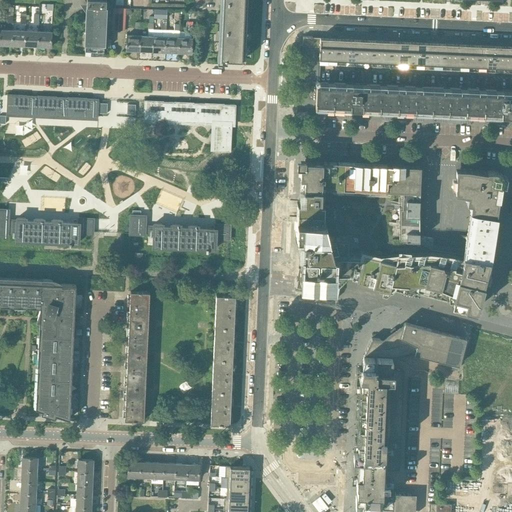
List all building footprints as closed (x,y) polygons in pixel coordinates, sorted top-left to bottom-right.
[(104,51),(105,0),(86,0),(85,50),(104,51)] [(220,0),(219,31),(218,62),(217,62),(227,63),(227,58),(244,59),(247,0),(220,0)] [(124,29),(125,9),(125,8),(113,8),(112,29),(124,29)] [(140,36),(139,51),(152,51),(153,36),(154,16),(149,16),(149,23),(148,23),(147,36),(140,36)] [(13,30),(0,29),(0,44),(12,45),(13,30)] [(26,31),(13,30),(12,45),(25,46),(26,31)] [(39,31),(26,31),(25,46),(38,46),(39,31)] [(38,46),(51,47),(52,32),(39,31),(38,46)] [(139,51),(140,36),(127,35),(126,50),(139,51)] [(152,51),(165,52),(166,37),(153,36),(152,51)] [(303,36),(302,46),(320,46),(319,58),(328,58),(329,37),(320,37),(320,40),(312,40),(312,37),(303,36)] [(179,37),(166,37),(165,52),(178,52),(179,37)] [(192,53),(192,38),(179,37),(178,52),(192,53)] [(328,58),(337,59),(338,38),(329,37),(328,58)] [(337,59),(346,59),(347,38),(338,38),(337,59)] [(346,59),(355,59),(356,39),(347,38),(346,59)] [(355,59),(363,60),(364,39),(356,39),(355,59)] [(363,60),(372,60),(373,39),(364,39),(363,60)] [(372,60),(381,61),(382,40),(373,39),(372,60)] [(381,61),(390,61),(391,40),(382,40),(381,61)] [(390,61),(399,61),(399,41),(391,40),(390,61)] [(399,61),(407,62),(408,41),(399,41),(399,61)] [(407,62),(416,62),(417,41),(408,41),(407,62)] [(416,62),(425,63),(426,42),(417,41),(416,62)] [(425,63),(434,63),(435,42),(426,42),(425,63)] [(434,63),(442,63),(443,43),(435,42),(434,63)] [(442,63),(451,64),(452,43),(443,43),(442,63)] [(451,64),(460,64),(461,43),(452,43),(451,64)] [(460,64),(469,65),(470,44),(461,43),(460,64)] [(469,65),(478,65),(479,44),(470,44),(469,65)] [(478,65),(486,65),(487,45),(479,44),(478,65)] [(486,65),(495,66),(496,45),(487,45),(486,65)] [(495,66),(504,66),(505,45),(496,45),(495,66)] [(319,67),(319,58),(320,46),(302,46),(301,66),(319,67)] [(511,90),(318,82),(319,67),(301,66),(299,108),(511,117),(511,90)] [(93,98),(7,95),(7,112),(89,115),(98,116),(99,99),(93,98)] [(144,101),(143,118),(216,121),(214,151),(230,151),(232,122),(235,122),(236,105),(230,105),(175,102),(144,101)] [(417,238),(421,165),(403,164),(403,163),(391,163),(391,164),(305,160),(305,158),(296,157),(296,166),(300,166),(300,177),(304,177),(303,189),(299,189),(299,200),(297,200),(296,216),(295,240),(296,240),(301,251),(300,267),(299,267),(294,290),(337,298),(339,288),(349,278),(356,278),(356,281),(389,289),(389,288),(404,293),(405,291),(476,309),(486,268),(488,269),(493,235),(497,214),(496,214),(498,198),(499,198),(501,184),(500,184),(502,173),(494,169),(486,170),(468,167),(455,167),(454,192),(463,192),(463,193),(464,194),(467,194),(466,202),(470,202),(469,211),(467,223),(466,231),(463,252),(462,252),(462,253),(432,248),(417,238)] [(9,210),(7,209),(0,209),(0,235),(7,236),(7,233),(16,233),(16,240),(69,243),(69,245),(71,245),(71,243),(78,243),(79,233),(90,233),(93,233),(94,218),(79,218),(79,223),(61,222),(61,219),(53,219),(53,222),(43,221),(43,218),(35,218),(35,221),(26,220),(26,218),(17,217),(17,220),(8,220),(9,210)] [(230,225),(215,224),(215,229),(197,228),(197,225),(189,225),(189,228),(180,227),(180,224),(171,224),(171,227),(162,226),(162,224),(153,223),(153,226),(144,226),(145,215),(130,215),(130,233),(144,234),(144,232),(153,232),(153,246),(205,248),(205,251),(207,251),(207,248),(215,249),(215,239),(229,240),(230,225)] [(39,321),(36,408),(42,410),(41,413),(55,417),(55,414),(70,418),(76,284),(61,283),(58,285),(57,284),(55,282),(52,281),(50,280),(48,279),(0,277),(0,304),(40,307),(40,311),(37,320),(39,321)] [(130,291),(129,323),(148,324),(149,292),(141,291),(139,291),(130,291)] [(215,326),(234,327),(235,295),(227,295),(227,294),(224,294),(224,295),(216,294),(215,326)] [(363,355),(363,356),(392,357),(393,357),(393,356),(414,352),(414,353),(456,363),(459,364),(465,340),(466,337),(404,321),(404,324),(396,329),(395,327),(390,331),(391,333),(383,339),(379,339),(376,338),(372,338),(371,340),(364,355),(363,355)] [(147,356),(148,324),(129,323),(128,355),(147,356)] [(233,359),(234,327),(215,326),(213,358),(233,359)] [(457,379),(457,394),(490,395),(491,373),(502,375),(501,395),(511,395),(511,353),(467,342),(457,379)] [(147,356),(128,355),(128,360),(126,387),(145,388),(147,360),(147,356)] [(393,368),(391,368),(392,357),(363,356),(358,374),(358,375),(361,375),(355,508),(392,510),(391,511),(414,511),(416,494),(382,492),(382,485),(388,485),(388,481),(382,480),(383,471),(399,469),(404,371),(393,368)] [(213,358),(212,391),(231,392),(233,359),(213,358)] [(144,420),(145,388),(126,387),(125,419),(133,419),(133,420),(136,420),(144,420)] [(230,424),(231,392),(212,391),(211,423),(219,423),(222,424),(222,423),(230,424)] [(37,457),(35,457),(23,456),(22,468),(37,469),(37,457)] [(93,460),(79,459),(78,471),(92,471),(93,460)] [(128,461),(128,475),(139,476),(140,462),(128,461)] [(151,462),(140,462),(139,476),(151,476),(151,462)] [(163,463),(151,462),(151,476),(162,477),(163,463)] [(175,463),(163,463),(162,477),(175,477),(175,463)] [(187,464),(175,463),(175,477),(186,478),(187,464)] [(198,479),(199,464),(187,464),(186,478),(198,479)] [(225,476),(225,477),(227,477),(249,478),(251,478),(251,472),(249,471),(249,466),(225,465),(225,470),(225,476)] [(36,481),(37,469),(22,468),(22,480),(36,481)] [(78,471),(78,483),(92,483),(92,471),(78,471)] [(227,477),(226,487),(248,488),(250,489),(251,482),(248,482),(249,478),(227,477)] [(36,492),(36,481),(22,480),(21,492),(36,492)] [(78,483),(77,494),(91,495),(92,483),(78,483)] [(226,487),(226,498),(248,499),(250,499),(250,493),(248,493),(248,488),(226,487)] [(198,492),(186,491),(185,499),(197,499),(198,492)] [(35,504),(36,492),(21,492),(21,504),(35,504)] [(91,495),(77,494),(77,506),(91,507),(91,495)] [(452,496),(450,511),(460,511),(461,496),(452,496)] [(461,496),(460,511),(469,511),(471,497),(461,496)] [(471,497),(469,511),(479,511),(480,497),(471,497)] [(480,497),(479,511),(488,511),(489,498),(480,497)] [(223,509),(226,509),(247,510),(250,510),(250,504),(247,504),(248,499),(226,498),(224,498),(223,509)] [(489,498),(488,511),(498,511),(499,498),(489,498)] [(499,498),(498,511),(508,511),(509,499),(499,498)] [(450,511),(451,504),(439,503),(437,503),(429,503),(428,511),(450,511)]
